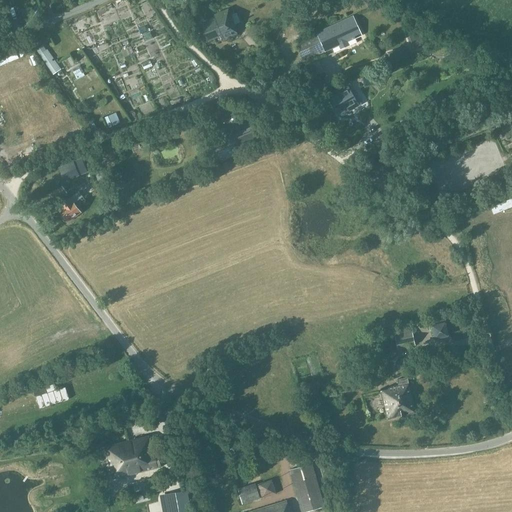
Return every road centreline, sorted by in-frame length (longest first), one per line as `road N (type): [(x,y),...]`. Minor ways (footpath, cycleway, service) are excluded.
road 1 (unclassified): [(20,212),(145,369),(178,393),(352,453),(446,453),(511,437)]
road 2 (unclassified): [(381,186),(458,246),(511,412)]
road 3 (unclassified): [(229,86),(0,187)]
road 4 (unknown): [(369,179),(511,119)]
road 5 (unclassified): [(229,86),(357,171)]
